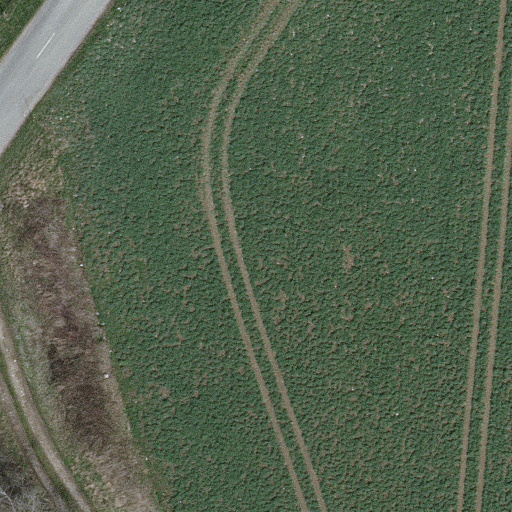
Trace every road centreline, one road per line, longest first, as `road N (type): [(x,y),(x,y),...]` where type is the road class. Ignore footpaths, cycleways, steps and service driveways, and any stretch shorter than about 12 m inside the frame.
road 1 (track): [(0,345),(27,437),(81,511)]
road 2 (tertiary): [(0,109),(74,0)]
